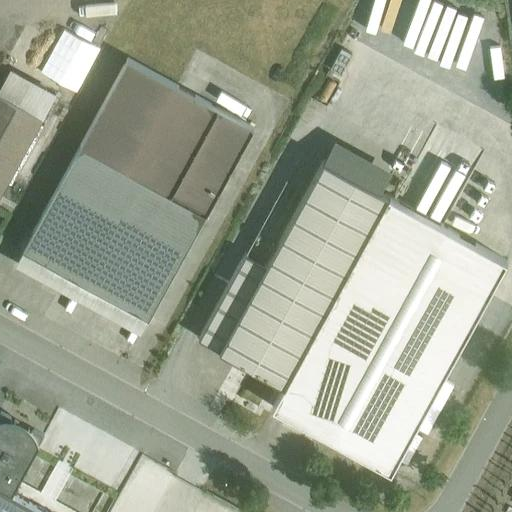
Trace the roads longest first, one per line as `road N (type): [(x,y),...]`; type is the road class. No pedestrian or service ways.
road 1 (unknown): [(108,461),(136,398),(306,119),(337,110),(365,117),(426,158),(439,203),(427,237),(275,474)]
road 2 (unclassified): [(343,511),(0,324)]
road 3 (unclassified): [(511,378),(439,511)]
